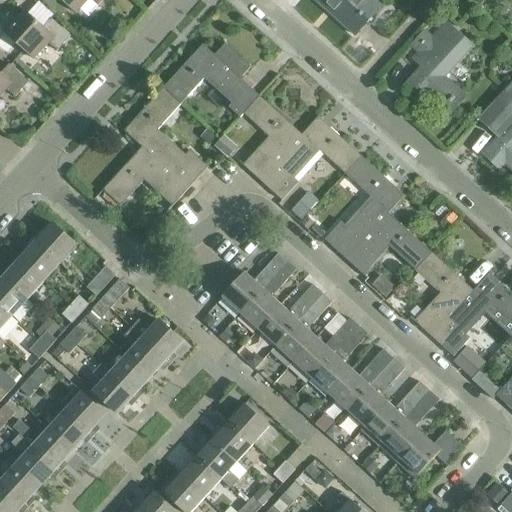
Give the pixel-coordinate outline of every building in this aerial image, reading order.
[(62,0),(73,10),(82,0),(94,0),(100,5),(104,0),(62,0)] [(382,6),(375,0),(315,0),(354,35),(382,6)] [(58,51),(71,37),(52,19),(44,28),(27,12),(13,28),(9,25),(4,30),(32,56),(46,41),(58,51)] [(418,49),(422,52),(416,59),(425,67),(409,84),(425,98),(430,93),(447,108),(461,92),(444,77),(472,46),(447,24),(433,39),(430,36),(418,49)] [(242,117),(245,115),(261,96),(243,80),(253,68),(228,45),(216,57),(204,46),(164,89),(182,105),(206,79),(209,76),(236,102),(233,105),(231,107),(242,117)] [(15,98),(30,82),(11,64),(2,73),(0,71),(0,90),(3,87),(15,98)] [(506,163),(511,168),(511,84),(480,118),(501,137),(486,154),(501,168),(506,163)] [(156,133),(182,105),(164,89),(125,132),(143,148),(172,173),(182,163),(200,179),(209,169),(191,153),(184,159),(156,133)] [(273,193),(273,192),(289,174),(278,164),(304,136),(261,96),(245,115),(272,140),(246,168),(273,193)] [(320,150),(347,174),(363,157),(320,118),(304,136),(278,164),(289,174),(273,192),(284,202),(300,184),(294,179),(320,150)] [(234,148),(223,138),(215,146),(226,156),(234,148)] [(176,204),(200,179),(182,163),(172,173),(143,148),(103,190),(122,207),(149,179),(176,204)] [(343,222),(327,240),(337,250),(353,232),(364,242),(391,213),(406,196),(363,157),(347,174),(371,197),(375,201),(350,229),(343,222)] [(309,219),(323,197),(309,188),(295,210),(309,219)] [(353,232),(337,250),(363,274),(389,246),(416,271),(433,252),(391,213),(364,242),(353,232)] [(37,234),(33,238),(62,264),(77,246),(53,224),(41,238),(37,234)] [(34,245),(20,260),(45,282),(62,264),(33,238),(30,242),(34,245)] [(419,326),(443,348),(460,329),(449,320),(475,291),(433,252),(416,271),(445,298),(419,326)] [(246,273),(223,299),(241,315),(288,263),(280,255),(262,274),(265,276),(257,284),(246,273)] [(4,270),(1,274),(29,300),(45,282),(20,260),(8,274),(4,270)] [(288,263),(241,315),(259,331),(282,306),(269,294),(276,286),(280,290),(297,271),(288,263)] [(89,289),(98,297),(116,277),(107,270),(89,289)] [(0,280),(1,281),(0,282),(0,306),(12,318),(29,300),(1,274),(0,275),(0,280)] [(492,306),(511,325),(511,292),(491,274),(475,291),(449,320),(460,329),(443,348),(455,359),(473,340),(470,337),(466,334),(492,306)] [(372,287),(385,299),(396,287),(382,275),(372,287)] [(121,282),(102,301),(112,310),(131,291),(121,282)] [(259,331),(277,347),(325,295),(314,285),(296,305),(300,308),(292,316),(282,306),(259,331)] [(289,369),(294,363),(317,338),(307,328),(313,320),(315,322),(333,303),(325,295),(277,347),(271,353),(289,369)] [(71,306),(81,314),(89,305),(80,297),(71,306)] [(112,310),(102,301),(92,312),(102,321),(112,310)] [(0,331),(12,318),(0,306),(0,331)] [(71,306),(63,315),(72,324),(81,314),(71,306)] [(294,363),(312,379),(347,341),(359,327),(351,319),(333,339),(335,340),(328,348),(317,338),(294,363)] [(51,320),(42,329),(47,333),(52,338),(60,329),(51,320)] [(133,329),(144,339),(171,364),(175,361),(171,357),(184,344),(160,322),(152,331),(140,321),(133,329)] [(77,327),(69,336),(78,345),(87,335),(77,327)] [(312,379),(330,395),(353,370),(344,362),(350,355),(351,356),(369,336),(359,327),(347,341),(312,379)] [(126,337),(137,347),(127,358),(151,379),(164,365),(168,368),(171,364),(144,339),(133,329),(126,337)] [(45,334),(39,342),(48,350),(55,343),(45,334)] [(78,345),(69,336),(61,345),(66,350),(70,354),(78,345)] [(48,350),(39,342),(30,351),(40,360),(48,350)] [(66,350),(61,345),(53,354),(58,359),(66,350)] [(353,370),(330,395),(348,411),(396,359),(385,350),(367,370),(369,371),(362,378),(353,370)] [(127,358),(111,375),(138,401),(142,397),(138,393),(151,379),(127,358)] [(396,359),(348,411),(365,427),(366,427),(389,402),(379,393),(385,386),(388,389),(406,369),(396,359)] [(138,401),(111,375),(102,367),(95,374),(105,384),(96,393),(119,414),(131,401),(135,404),(138,401)] [(0,368),(0,384),(9,393),(17,384),(0,368)] [(40,368),(30,379),(40,388),(49,377),(40,368)] [(472,381),(493,399),(501,390),(480,372),(472,381)] [(40,388),(30,379),(20,390),(30,398),(40,388)] [(511,382),(499,398),(509,407),(511,403),(511,382)] [(362,431),(380,447),(430,393),(420,383),(403,402),(406,405),(400,412),(389,402),(366,427),(365,427),(362,431)] [(0,402),(9,393),(0,384),(0,402)] [(380,447),(398,463),(423,435),(413,425),(419,418),(422,420),(439,401),(430,393),(380,447)] [(83,394),(67,412),(94,437),(97,433),(94,430),(107,416),(83,394)] [(6,405),(0,411),(0,416),(7,423),(15,413),(6,405)] [(245,405),(229,423),(253,445),(270,427),(245,405)] [(67,412),(50,430),(74,452),(87,438),(90,441),(94,437),(67,412)] [(325,415),(315,425),(324,434),(334,423),(325,415)] [(20,421),(13,428),(25,439),(32,431),(20,421)] [(229,423),(213,441),(237,463),(253,445),(229,423)] [(50,430),(34,448),(61,473),(65,468),(62,465),(74,452),(50,430)] [(423,435),(398,463),(416,479),(437,457),(446,465),(463,447),(447,431),(434,444),(423,435)] [(25,457),(18,465),(42,487),(55,473),(58,476),(61,473),(34,448),(21,436),(13,446),(25,457)] [(213,441),(196,458),(221,481),(230,489),(239,479),(230,471),(237,463),(213,441)] [(381,472),(388,457),(374,451),(367,465),(381,472)] [(196,458),(180,476),(205,498),(221,481),(196,458)] [(287,463),(281,469),(289,477),(295,471),(287,463)] [(18,465),(1,483),(29,508),(33,504),(29,501),(42,487),(18,465)] [(312,465),(306,471),(315,479),(321,473),(312,465)] [(289,477),(281,469),(275,476),(283,484),(289,477)] [(192,511),(205,498),(180,476),(164,494),(183,511),(192,511)] [(29,508),(1,483),(0,484),(0,511),(18,511),(21,508),(25,511),(29,508)] [(263,486),(247,504),(255,511),(257,511),(273,495),(263,486)] [(175,511),(155,493),(138,510),(140,511),(175,511)] [(345,508),(340,511),(363,511),(343,493),(336,500),(345,508)] [(285,494),(279,501),(288,509),(295,502),(285,494)] [(285,511),(288,509),(279,501),(268,511),(285,511)]
